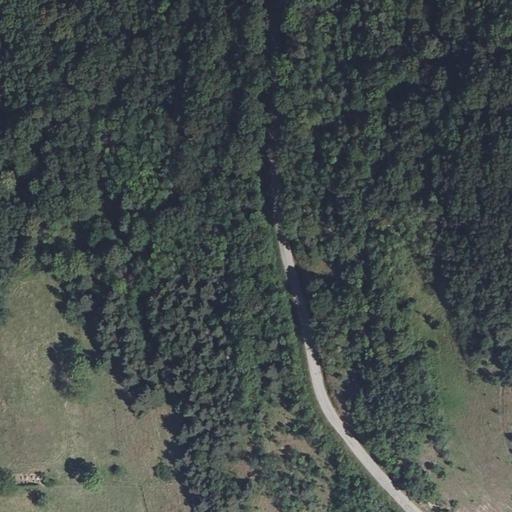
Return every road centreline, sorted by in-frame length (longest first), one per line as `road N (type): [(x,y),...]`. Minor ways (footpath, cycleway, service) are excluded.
road 1 (tertiary): [(415,511),(346,434),(317,377),(279,206),(276,0)]
road 2 (track): [(0,271),(115,0)]
